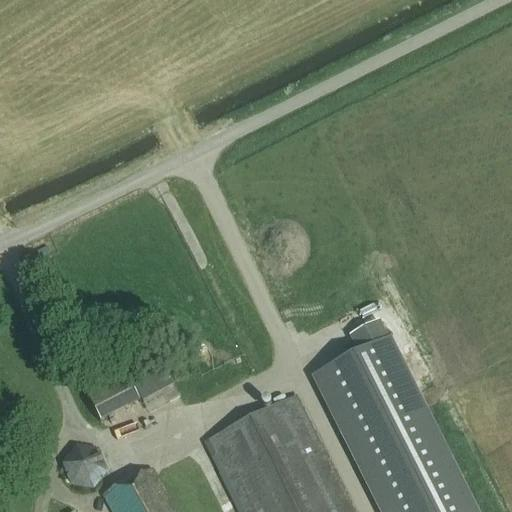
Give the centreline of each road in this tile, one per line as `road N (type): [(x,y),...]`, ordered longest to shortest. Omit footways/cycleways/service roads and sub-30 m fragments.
road 1 (unclassified): [(0,245),(367,68),(511,15)]
road 2 (track): [(0,230),(74,423),(149,438)]
